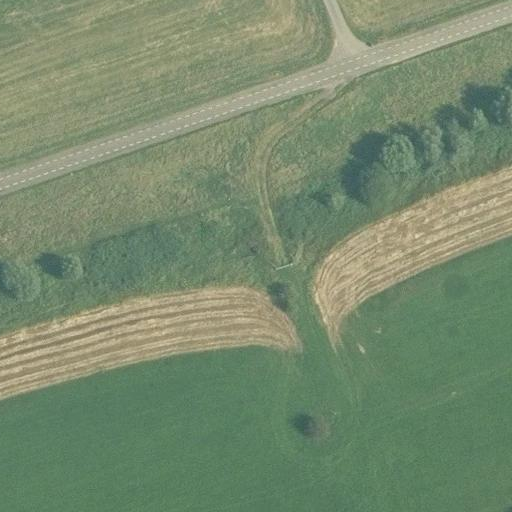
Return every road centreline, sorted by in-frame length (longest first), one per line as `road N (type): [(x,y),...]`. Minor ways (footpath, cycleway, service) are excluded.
road 1 (tertiary): [(0,186),(511,10)]
road 2 (track): [(342,395),(262,188),(267,153),(336,97),(348,68)]
